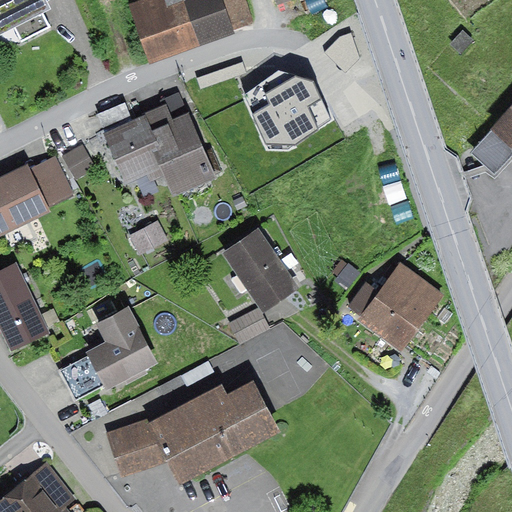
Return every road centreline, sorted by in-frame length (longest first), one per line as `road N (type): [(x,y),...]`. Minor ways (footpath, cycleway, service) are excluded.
road 1 (primary): [(372,0),(511,422)]
road 2 (residential): [(0,145),(134,80),(248,38),(278,39)]
road 3 (residential): [(361,511),(511,280)]
road 4 (residential): [(0,360),(119,511)]
road 5 (track): [(423,416),(294,317)]
